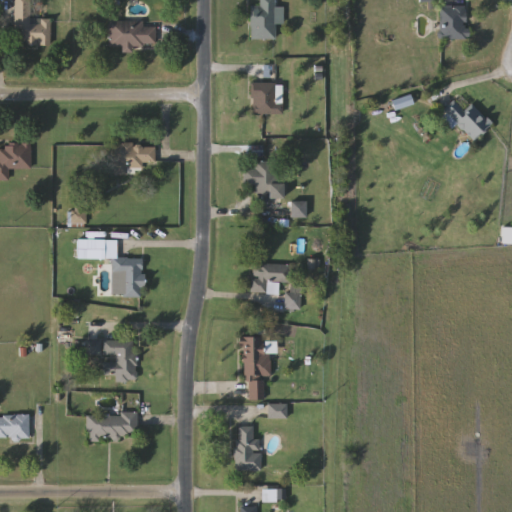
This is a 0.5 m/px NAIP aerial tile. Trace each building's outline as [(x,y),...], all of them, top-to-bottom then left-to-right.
[(50,19),(50,46),(20,46),(20,29),(14,29),(14,0),(30,0),(30,19),(50,19)] [(250,7),(259,7),(259,0),(275,0),(275,7),(284,7),(284,24),(275,24),(276,40),(251,40),(250,7)] [(440,40),(440,5),(468,5),(468,40),(440,40)] [(109,22),(144,22),(144,27),(155,27),(156,45),(131,45),(131,51),(123,51),(123,47),(110,47),(109,22)] [(252,114),(252,83),(275,83),(275,114),(252,114)] [(473,143),(444,114),(456,102),(464,110),(471,103),(492,124),(473,143)] [(0,143),(31,143),(31,169),(8,169),(8,181),(0,181),(0,143)] [(143,162),(143,173),(113,173),(113,145),(154,145),(154,162),(143,162)] [(284,174),(283,198),(255,197),(255,185),(243,185),(244,170),(254,170),(255,162),(277,162),(277,174),(284,174)] [(305,217),(291,217),(291,202),(305,202),(305,217)] [(112,260),(77,259),(78,239),(117,240),(116,260),(143,261),(143,298),(124,298),(124,274),(112,273),(112,260)] [(291,283),(267,283),(267,293),(252,293),(252,264),(291,264),(291,283)] [(300,309),(286,309),(286,287),(300,287),(300,309)] [(242,379),(242,339),(273,339),(273,352),(271,352),(271,376),(264,376),(264,400),(248,400),(248,379),(242,379)] [(137,380),(105,380),(104,340),(136,340),(137,380)] [(88,414),(138,414),(137,439),(87,439),(88,414)] [(29,438),(0,438),(0,416),(29,416),(29,438)] [(261,471),(236,471),(236,426),(253,426),(253,439),(261,439),(261,471)] [(277,502),(263,502),(263,491),(277,491),(277,502)]
